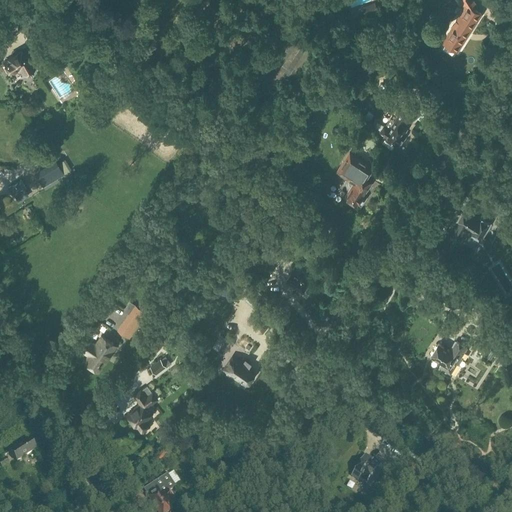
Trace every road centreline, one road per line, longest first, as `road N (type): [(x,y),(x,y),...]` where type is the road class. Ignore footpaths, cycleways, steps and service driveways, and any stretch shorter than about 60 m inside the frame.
road 1 (unclassified): [(212,511),(511,48)]
road 2 (tertiary): [(107,511),(0,323)]
